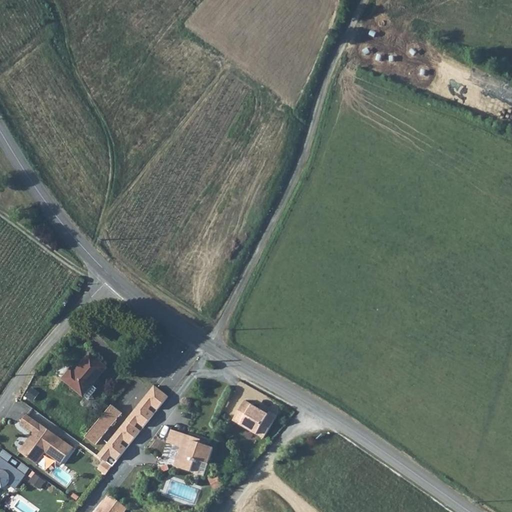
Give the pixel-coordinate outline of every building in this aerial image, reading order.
[(74,372),(71,369),(63,380),(90,399),(98,387),(93,383),(106,367),(88,353),(74,372)] [(154,386),(99,457),(114,469),(169,397),(154,386)] [(244,401),(232,422),(249,431),(264,440),(276,418),(244,401)] [(87,438),(97,447),(124,415),(113,406),(87,438)] [(41,425),(27,416),(21,424),(35,434),(21,453),(39,465),(47,454),(63,465),(74,448),(41,425)] [(205,437),(174,426),(170,440),(184,445),(178,464),(194,469),(197,460),(200,461),(201,458),(212,462),(218,445),(204,441),(205,437)] [(5,446),(0,453),(0,454),(9,460),(14,453),(5,446)] [(0,454),(0,482),(11,480),(17,485),(26,472),(29,468),(22,462),(18,467),(9,460),(0,454)] [(22,462),(29,468),(31,465),(24,459),(22,462)] [(110,494),(96,511),(125,511),(129,508),(110,494)]
